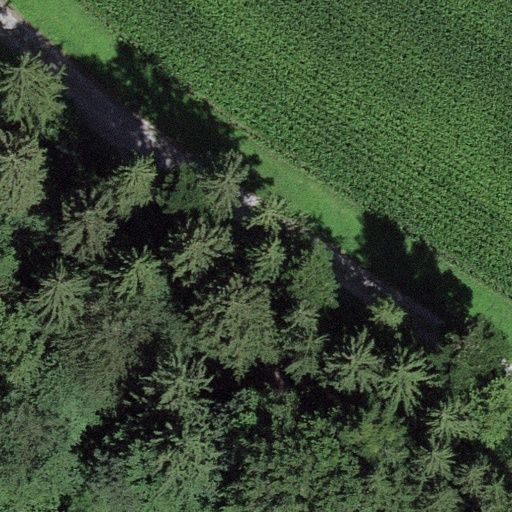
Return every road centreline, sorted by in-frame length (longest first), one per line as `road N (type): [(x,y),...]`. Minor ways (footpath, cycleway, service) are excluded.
road 1 (track): [(511,391),(130,123),(0,8)]
road 2 (track): [(176,155),(219,336),(302,511)]
